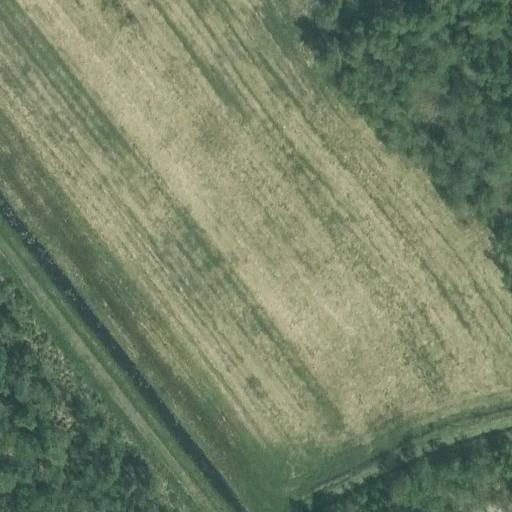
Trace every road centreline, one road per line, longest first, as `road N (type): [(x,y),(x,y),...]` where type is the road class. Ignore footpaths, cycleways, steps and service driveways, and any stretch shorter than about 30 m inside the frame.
road 1 (track): [(0,228),(222,511)]
road 2 (track): [(305,511),(412,452),(511,421)]
